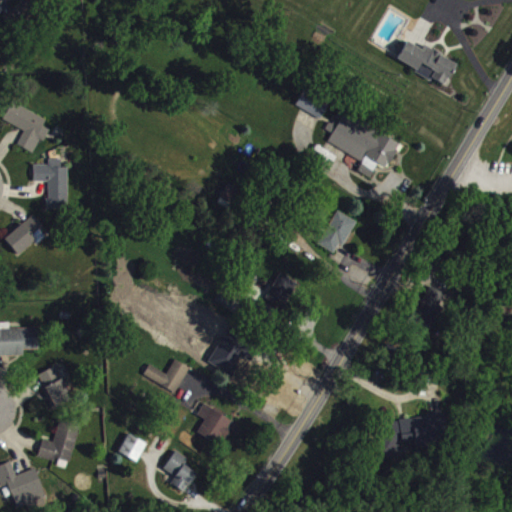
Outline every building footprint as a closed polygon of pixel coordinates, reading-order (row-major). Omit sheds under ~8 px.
[(44,20),(33,2),(6,18),(17,36),(44,20)] [(459,69),(425,51),(423,55),(408,47),(398,66),(446,92),(459,69)] [(322,125),(330,110),(306,96),(297,111),(322,125)] [(48,126),(14,108),(4,125),(26,137),(18,151),(36,160),(49,135),(44,133),(48,126)] [(364,168),(360,177),(372,184),(380,170),(389,175),(402,150),(339,116),(328,138),(334,142),(330,149),(364,168)] [(34,171),(35,188),(49,188),(49,216),(69,216),(69,174),(62,174),(62,165),(49,165),(49,171),(34,171)] [(235,215),(244,197),(229,190),(220,208),(235,215)] [(339,261),(358,227),(338,216),(319,250),(339,261)] [(49,238),(35,220),(5,245),(19,263),(49,238)] [(299,289),(280,280),(265,309),(284,319),(299,289)] [(433,342),(450,301),(429,293),(418,320),(417,319),(412,333),(433,342)] [(40,333),(11,334),(11,329),(0,328),(0,362),(25,362),(25,357),(41,356),(40,333)] [(145,382),(178,399),(192,374),(177,365),(169,380),(151,371),(145,382)] [(38,381),(55,415),(73,406),(57,372),(38,381)] [(199,438),(222,451),(236,428),(205,410),(199,422),(206,426),(199,438)] [(450,447),(447,420),(390,426),(391,440),(383,441),(384,453),(418,449),(418,451),(450,447)] [(71,471),(82,433),(61,426),(55,448),(44,446),(39,461),(71,471)] [(139,468),(148,449),(129,440),(120,459),(139,468)] [(172,491),(188,499),(198,478),(186,471),(190,464),(176,457),(166,477),(176,482),(172,491)] [(37,475),(18,482),(12,468),(0,472),(0,485),(3,494),(10,491),(17,511),(35,511),(49,507),(37,475)]
